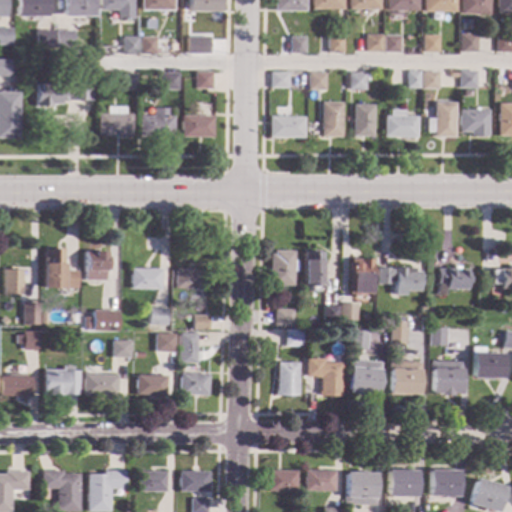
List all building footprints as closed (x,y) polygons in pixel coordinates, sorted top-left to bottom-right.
[(45,0),(45,18),(15,18),(15,0),(45,0)] [(92,0),(92,18),(61,18),(61,0),(92,0)] [(133,0),(133,11),(125,11),(125,17),(112,17),(112,12),(98,12),(98,0),(133,0)] [(172,0),(172,12),(139,12),(139,0),(172,0)] [(219,0),(219,13),(185,13),(185,0),(219,0)] [(304,0),(304,12),(273,12),(273,0),(304,0)] [(341,0),(342,10),(310,11),(310,0),(341,0)] [(378,0),(378,10),(347,10),(347,0),(378,0)] [(416,0),(416,11),(385,12),(385,0),(416,0)] [(454,0),(454,13),(422,13),(422,0),(454,0)] [(487,0),(487,16),(459,16),(459,0),(487,0)] [(511,0),(511,15),(496,15),(495,0),(511,0)] [(11,47),(0,47),(0,30),(11,30),(11,47)] [(53,48),(34,48),(34,32),(53,32),(53,48)] [(73,49),(54,49),(54,32),(72,32),(73,32),(73,49)] [(474,54),(458,54),(458,35),(474,35),(474,54)] [(380,53),(364,53),(364,36),(380,36),(380,53)] [(208,55),(185,55),(185,37),(208,37),(208,55)] [(341,53),(326,53),(326,37),(341,37),(341,53)] [(397,53),(383,53),(382,37),(397,37),(397,53)] [(436,53),(421,53),(421,37),(436,37),(436,53)] [(510,53),(495,53),(495,37),(510,37),(510,53)] [(136,55),(120,55),(120,38),(137,38),(136,55)] [(303,54),(289,54),(289,38),(303,38),(303,54)] [(154,56),(138,56),(138,39),(154,39),(154,56)] [(11,77),(0,77),(0,60),(11,60),(11,77)] [(210,90),(193,90),(193,72),(210,72),(210,90)] [(417,89),(405,89),(405,72),(417,72),(417,89)] [(473,89),(457,89),(457,72),(473,72),(473,89)] [(134,90),(118,90),(118,73),(134,73),(134,90)] [(177,92),(159,92),(159,73),(177,74),(177,92)] [(435,90),(421,90),(420,73),(435,73),(435,90)] [(286,89),(269,89),(269,74),(286,74),(286,89)] [(323,91),(307,91),(307,74),(323,74),(323,91)] [(364,91),(347,91),(347,74),(363,74),(364,91)] [(90,101),(60,101),(60,105),(50,105),(50,108),(33,108),(33,87),(65,87),(65,82),(90,82),(90,101)] [(0,93),(15,93),(14,140),(0,140),(0,93)] [(339,138),(320,139),(320,104),(339,104),(339,138)] [(452,139),(432,139),(432,134),(425,134),(425,119),(433,119),(433,104),(452,104),(452,139)] [(511,137),(496,137),(496,105),(511,105),(511,137)] [(371,138),(351,138),(351,106),(370,106),(371,138)] [(123,115),(129,115),(129,137),(96,137),(96,114),(105,114),(105,107),(123,107),(123,115)] [(167,117),(171,117),(171,139),(137,139),(137,117),(151,117),(151,109),(167,109),(167,117)] [(402,117),(414,117),(414,139),(383,139),(383,117),(388,117),(388,110),(402,110),(402,117)] [(486,137),(468,138),(468,133),(457,134),(457,112),(486,111),(486,137)] [(211,139),(178,139),(178,116),(211,116),(211,139)] [(301,139),(268,139),(267,118),(301,118),(301,139)] [(61,270),(75,270),(75,288),(42,289),(42,248),(61,248),(61,270)] [(102,280),(83,280),(83,251),(102,251),(102,280)] [(292,252),(291,286),(267,285),(268,254),(271,254),(271,251),(292,252)] [(319,286),(300,286),(300,251),(319,251),(319,286)] [(370,260),(369,292),(346,291),(348,259),(370,260)] [(413,270),(417,270),(417,290),(404,291),(404,294),(393,294),(392,280),(387,280),(387,283),(375,284),(375,267),(387,267),(387,268),(413,267),(413,270)] [(199,289),(173,289),(173,268),(199,268),(199,289)] [(466,289),(444,289),(444,284),(441,284),(441,290),(436,290),(436,268),(466,268),(466,289)] [(511,288),(498,289),(498,283),(490,283),(490,268),(511,268),(511,288)] [(18,294),(1,294),(1,269),(18,269),(18,294)] [(157,289),(128,289),(128,269),(157,269),(157,289)] [(35,325),(21,325),(22,301),(28,301),(35,301),(35,325)] [(354,321),(338,321),(338,304),(354,305),(354,321)] [(337,305),(336,321),(320,320),(321,305),(337,305)] [(164,327),(145,327),(146,307),(164,308),(164,327)] [(291,310),(290,327),(272,327),(273,309),(291,310)] [(115,331),(91,331),(91,310),(115,310),(115,331)] [(205,330),(190,330),(190,315),(205,315),(205,330)] [(88,328),(81,328),(81,317),(89,317),(88,328)] [(405,329),(404,345),(387,343),(388,327),(405,329)] [(444,345),(428,345),(428,328),(445,328),(444,345)] [(300,347),(281,347),(282,330),(300,330),(300,347)] [(365,331),(364,348),(345,347),(347,330),(365,331)] [(36,348),(21,348),(21,331),(36,331),(36,348)] [(511,332),(511,349),(499,347),(502,331),(511,332)] [(171,351),(152,351),(152,333),(171,333),(171,351)] [(193,350),(177,350),(177,333),(193,333),(193,350)] [(126,357),(109,357),(109,340),(126,340),(126,357)] [(483,347),(483,353),(500,353),(499,378),(469,376),(470,346),(483,347)] [(320,363),(337,363),(338,395),(315,395),(315,390),(317,390),(317,377),(303,377),(302,359),(320,358),(320,363)] [(378,362),(375,394),(343,391),(346,359),(378,362)] [(418,362),(417,395),(385,394),(386,360),(418,362)] [(459,392),(449,392),(449,395),(438,394),(438,392),(428,392),(429,361),(460,362),(459,392)] [(295,396),(274,396),(274,362),(296,362),(295,396)] [(71,370),(76,370),(76,394),(62,394),(62,396),(41,396),(41,369),(59,369),(59,366),(71,366),(71,370)] [(204,395),(177,395),(177,372),(204,372),(204,395)] [(113,396),(81,396),(80,373),(113,373),(113,396)] [(162,395),(133,395),(133,375),(162,375),(162,395)] [(29,396),(0,396),(0,377),(29,377),(29,396)] [(455,496),(426,495),(426,469),(456,470),(455,496)] [(121,488),(106,489),(106,511),(85,511),(84,474),(100,474),(100,470),(121,470),(121,488)] [(294,471),(293,491),(264,490),(265,470),(294,471)] [(331,491),(300,490),(301,470),(331,471),(331,491)] [(414,496),(384,496),(385,470),(414,470),(414,496)] [(24,490),(7,490),(7,511),(0,511),(0,474),(2,474),(2,471),(24,471),(24,490)] [(59,473),(76,473),(76,511),(54,511),(54,488),(39,488),(38,471),(59,471),(59,473)] [(162,491),(134,492),(134,471),(162,471),(162,491)] [(205,491),(176,492),(176,471),(205,471),(205,491)] [(373,504),(341,504),(341,472),(373,472),(373,504)] [(502,488),(494,511),(465,502),(473,478),(502,488)] [(204,511),(188,511),(188,498),(204,498),(204,511)]
